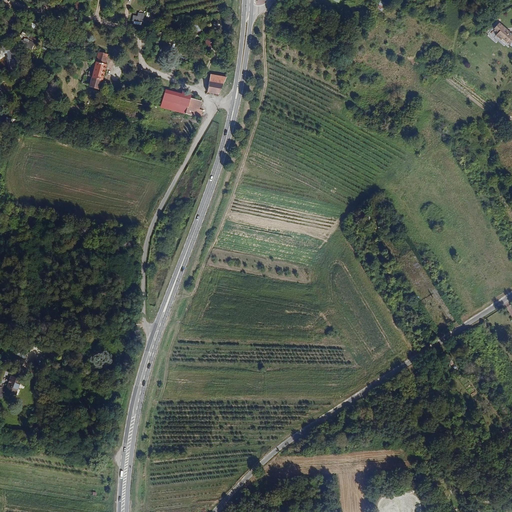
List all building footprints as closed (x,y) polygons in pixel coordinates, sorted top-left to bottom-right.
[(381,1),(377,8),(383,11),(387,3),(381,1)] [(11,18),(8,10),(0,13),(0,21),(1,23),(4,22),(5,25),(10,22),(9,19),(11,18)] [(133,15),(133,24),(143,25),(144,13),(138,13),(138,15),(133,15)] [(511,33),(500,23),(494,29),(498,33),(496,36),(506,44),(507,43),(510,46),(511,46),(511,33)] [(214,48),(218,40),(208,36),(205,44),(214,48)] [(25,38),(22,45),(32,50),(35,43),(25,38)] [(99,88),(107,56),(98,53),(94,70),(89,69),(88,75),(92,76),(89,86),(99,88)] [(18,69),(14,54),(7,56),(9,61),(7,61),(10,72),(18,69)] [(218,94),(220,89),(223,78),(211,75),(207,91),(218,94)] [(159,105),(199,117),(201,109),(198,108),(200,99),(190,97),(191,93),(182,90),(181,92),(166,88),(162,101),(161,100),(159,105)] [(24,359),(28,351),(18,346),(15,354),(24,359)] [(15,394),(20,380),(11,377),(6,391),(15,394)]
